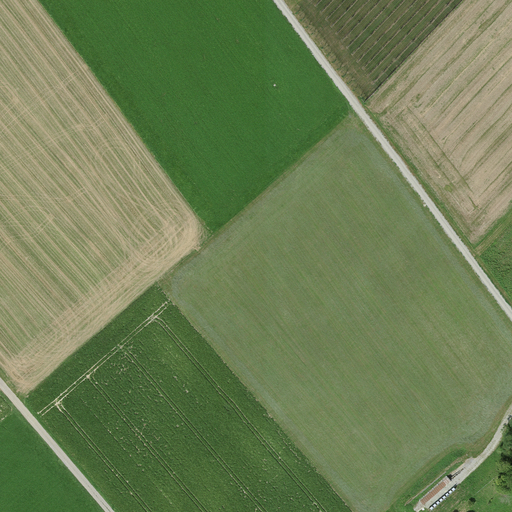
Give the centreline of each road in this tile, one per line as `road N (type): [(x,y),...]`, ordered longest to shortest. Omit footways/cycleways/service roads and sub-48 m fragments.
road 1 (track): [(511,317),(279,0)]
road 2 (track): [(0,384),(108,511)]
